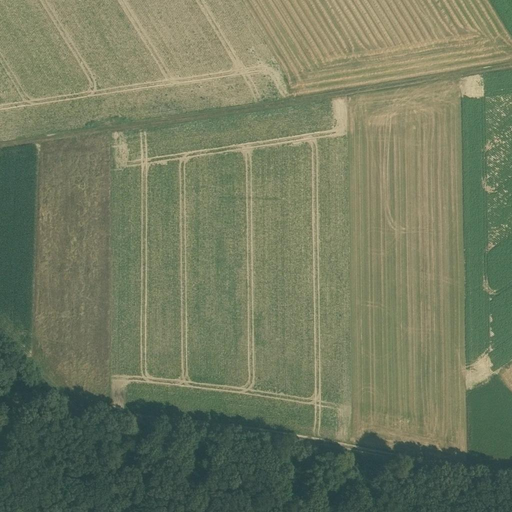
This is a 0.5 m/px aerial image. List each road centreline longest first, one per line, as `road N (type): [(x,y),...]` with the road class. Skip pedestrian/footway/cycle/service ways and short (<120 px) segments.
road 1 (track): [(511,69),(0,148)]
road 2 (track): [(0,404),(276,436),(511,479)]
